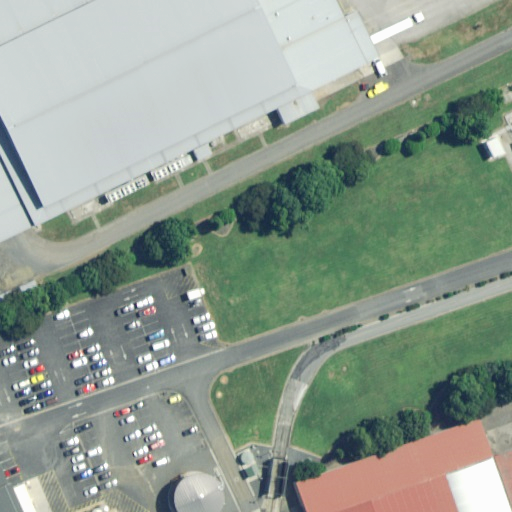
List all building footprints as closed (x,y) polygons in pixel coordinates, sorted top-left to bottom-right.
[(0,0),(0,240),(372,62),(342,0),(0,0)] [(35,282),(19,290),(26,304),(42,295),(35,282)] [(7,292),(0,295),(0,310),(13,304),(7,292)] [(471,478),(451,420),(273,482),(283,511),(434,511),(428,493),(471,478)] [(491,511),(511,511),(511,446),(473,460),(491,511)] [(0,511),(14,511),(0,476),(0,511)]
